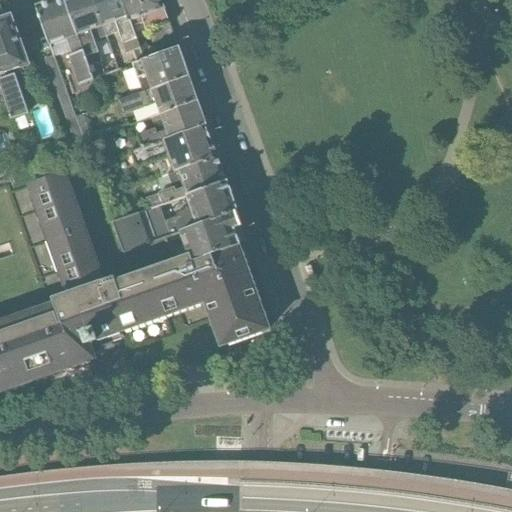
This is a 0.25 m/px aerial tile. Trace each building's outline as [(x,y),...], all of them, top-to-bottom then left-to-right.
[(95,81),(91,67),(67,0),(61,0),(37,8),(52,52),(54,57),(55,59),(57,58),(72,53),(73,56),(70,57),(80,86),(95,81)] [(96,42),(108,38),(95,0),(67,0),(91,67),(103,63),(96,42)] [(127,55),(141,50),(137,37),(124,0),(95,0),(108,38),(120,33),(127,55)] [(124,0),(137,37),(171,25),(166,11),(161,0),(124,0)] [(0,21),(0,84),(5,99),(12,120),(29,114),(15,73),(29,68),(12,18),(0,21)] [(138,95),(190,77),(180,48),(134,65),(139,79),(133,81),(138,95)] [(78,118),(57,58),(55,59),(54,57),(45,60),(76,146),(86,142),(78,118)] [(157,105),(160,115),(198,100),(190,77),(138,95),(119,102),(125,117),(157,105)] [(131,139),(135,152),(206,125),(198,100),(160,115),(153,118),(157,130),(131,139)] [(163,179),(218,157),(206,125),(135,152),(132,153),(138,169),(158,162),(163,179)] [(161,208),(187,198),(227,182),(218,157),(163,179),(159,180),(163,193),(147,199),(151,210),(161,208)] [(57,307),(25,318),(0,327),(0,392),(45,376),(94,359),(89,345),(123,333),(166,318),(204,305),(208,304),(223,347),(269,330),(249,274),(241,252),(239,247),(190,265),(187,257),(150,270),(118,281),(117,279),(103,283),(69,185),(73,184),(69,174),(65,175),(31,187),(69,295),(54,300),(57,307)] [(125,255),(182,235),(238,212),(227,182),(187,198),(192,212),(180,216),(180,217),(165,222),(161,208),(151,210),(146,213),(146,212),(105,225),(116,255),(125,255)] [(187,257),(238,239),(235,230),(243,227),(238,212),(182,235),(187,257)] [(221,463),(204,463),(204,481),(220,481),(221,463)]
